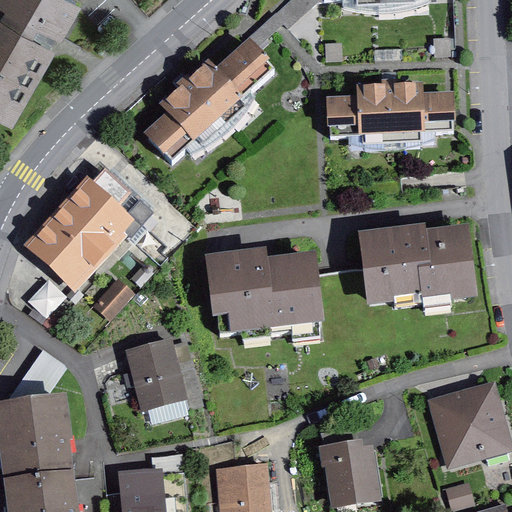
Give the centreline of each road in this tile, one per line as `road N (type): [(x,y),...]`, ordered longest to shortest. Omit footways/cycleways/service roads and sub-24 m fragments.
road 1 (tertiary): [(207,0),(57,141),(8,211)]
road 2 (residential): [(489,0),(511,286)]
